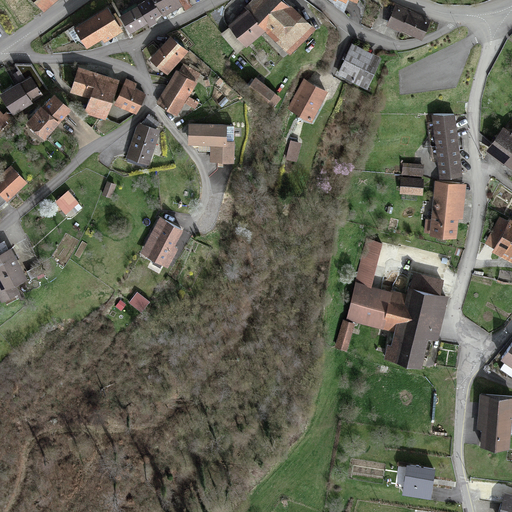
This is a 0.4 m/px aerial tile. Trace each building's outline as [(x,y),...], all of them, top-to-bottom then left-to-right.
[(36,0),(43,8),(53,0),(36,0)] [(145,0),(142,2),(153,21),(166,13),(158,0),(145,0)] [(158,0),(166,13),(187,1),(186,0),(158,0)] [(318,28),(288,0),(251,0),(229,24),(252,46),(268,29),(293,53),(318,28)] [(142,2),(123,13),(134,32),(153,21),(142,2)] [(435,17),(398,4),(391,24),(428,37),(435,17)] [(111,6),(77,26),(90,49),(125,29),(111,6)] [(152,58),(167,74),(193,48),(178,33),(152,58)] [(392,56),(355,40),(342,72),(379,88),(392,56)] [(206,73),(185,59),(159,99),(179,113),(206,73)] [(124,77),(81,65),(74,89),(90,94),(85,111),(112,119),(114,107),(124,77)] [(33,73),(1,91),(14,113),(46,94),(33,73)] [(289,95),(258,75),(249,90),(280,109),(289,95)] [(334,88),(307,75),(292,106),(319,119),(334,88)] [(140,83),(124,77),(114,107),(140,116),(146,96),(140,83)] [(60,89),(30,121),(49,138),(78,105),(60,89)] [(0,105),(0,125),(10,117),(0,105)] [(460,110),(434,114),(443,175),(469,171),(460,110)] [(165,128),(140,119),(126,155),(151,164),(165,128)] [(236,121),(193,122),(193,142),(215,142),(216,160),(243,159),(242,135),(236,135),(236,121)] [(511,126),(507,123),(489,150),(511,165),(511,126)] [(428,161),(405,159),(402,191),(425,192),(428,161)] [(193,163),(174,165),(175,180),(195,178),(193,163)] [(30,180),(14,164),(0,176),(0,206),(1,207),(30,180)] [(470,180),(437,177),(433,233),(459,235),(461,216),(467,216),(470,180)] [(71,189),(57,200),(68,214),(83,202),(71,189)] [(189,226),(164,214),(146,250),(175,264),(185,244),(181,242),(189,226)] [(511,221),(496,251),(511,259),(511,221)] [(386,240),(368,236),(357,279),(375,284),(386,240)] [(15,242),(0,250),(0,298),(3,304),(25,293),(21,284),(33,277),(15,242)] [(411,268),(406,291),(397,330),(391,356),(427,364),(434,335),(438,335),(452,277),(411,268)] [(406,291),(375,284),(357,279),(348,318),(356,320),(397,330),(406,291)] [(349,350),(356,320),(348,318),(344,317),(336,347),(349,350)] [(511,343),(502,359),(511,365),(511,343)] [(511,393),(481,391),(479,428),(486,428),(485,444),(511,446),(511,393)] [(441,464),(411,459),(405,491),(435,496),(441,464)] [(511,511),(511,491),(508,490),(502,511),(511,511)]
